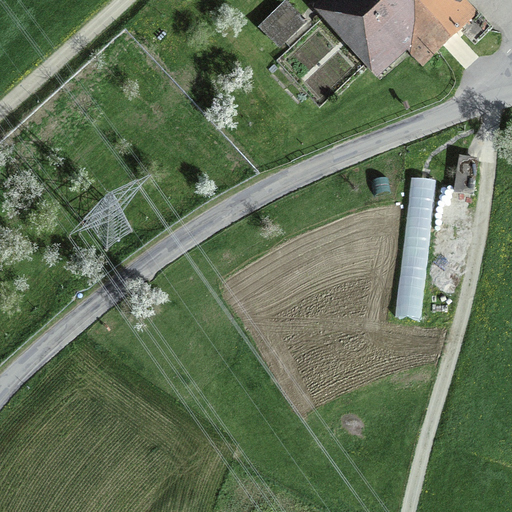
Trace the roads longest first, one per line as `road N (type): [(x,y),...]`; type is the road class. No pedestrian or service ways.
road 1 (unclassified): [(0,392),(78,320),(226,211),(347,152),(511,95)]
road 2 (track): [(490,99),(487,185),(453,354),(409,511)]
